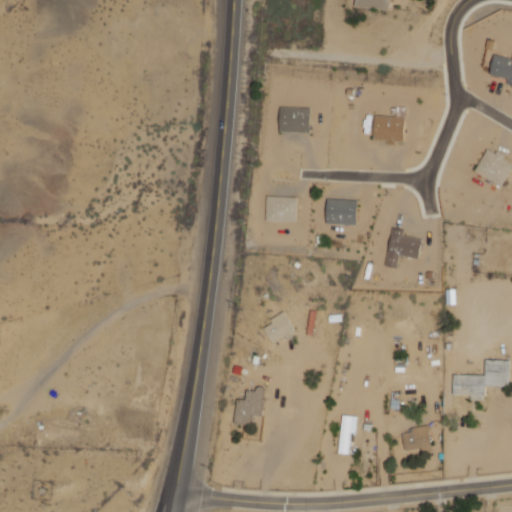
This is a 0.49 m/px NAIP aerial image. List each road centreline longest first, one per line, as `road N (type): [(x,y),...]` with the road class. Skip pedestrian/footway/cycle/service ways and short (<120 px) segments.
road 1 (primary): [(237,0),(211,292),(175,511)]
road 2 (secondary): [(179,496),(311,504),(511,482)]
road 3 (residential): [(468,0),(452,24),(453,116),(431,167),(408,177),(305,172)]
